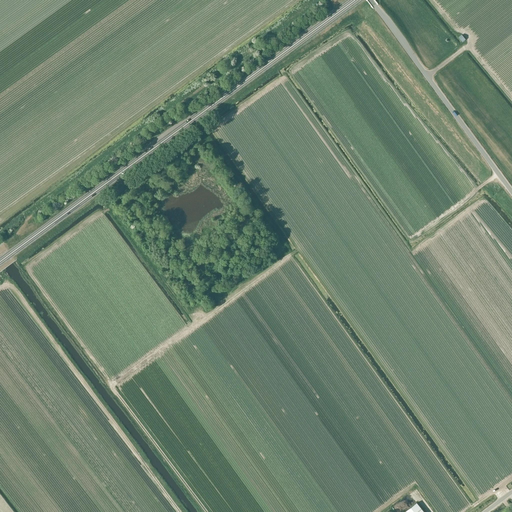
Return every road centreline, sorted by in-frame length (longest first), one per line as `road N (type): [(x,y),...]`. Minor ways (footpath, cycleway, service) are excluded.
road 1 (primary): [(0,261),(354,0)]
road 2 (tertiary): [(511,191),(426,74)]
